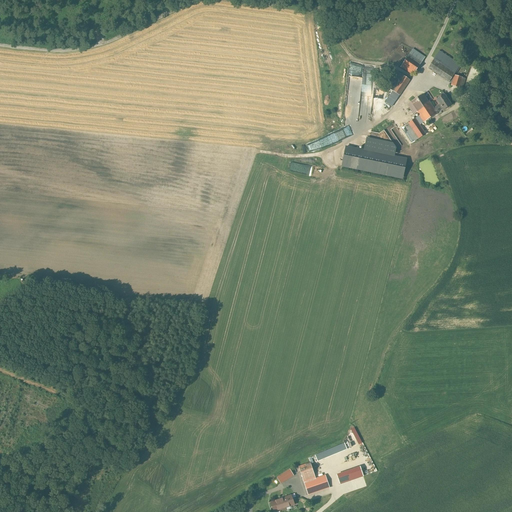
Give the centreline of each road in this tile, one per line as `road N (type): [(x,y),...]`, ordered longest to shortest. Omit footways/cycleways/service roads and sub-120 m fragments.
road 1 (track): [(192,0),(90,45),(0,44)]
road 2 (track): [(366,63),(342,47),(326,10),(245,0)]
